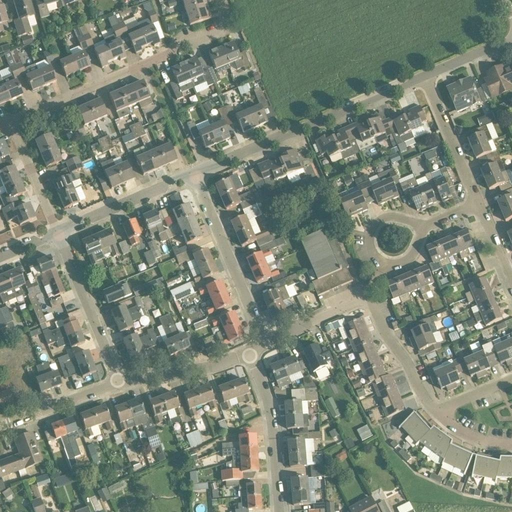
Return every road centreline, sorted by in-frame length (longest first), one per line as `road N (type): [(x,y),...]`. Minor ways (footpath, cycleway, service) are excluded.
road 1 (residential): [(8,121),(227,24),(219,0)]
road 2 (residential): [(190,175),(425,76)]
road 3 (residential): [(265,340),(190,175)]
road 4 (residential): [(118,383),(57,233)]
road 5 (residential): [(278,511),(272,422),(249,354)]
road 6 (residential): [(420,229),(409,220),(379,219),(368,238),(371,253),(389,266),(411,258),(419,239)]
road 7 (residential): [(57,233),(190,175)]
road 8 (residential): [(478,204),(425,76)]
road 9 (residential): [(118,383),(249,354)]
road 10 (residential): [(436,411),(369,299)]
road 11 (residential): [(0,426),(118,383)]
road 12 (residential): [(57,233),(8,121)]
